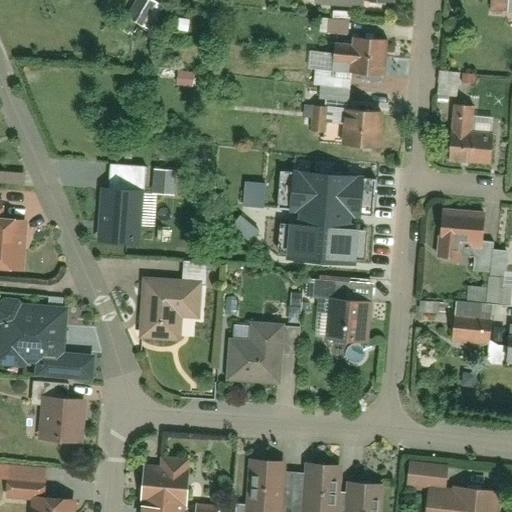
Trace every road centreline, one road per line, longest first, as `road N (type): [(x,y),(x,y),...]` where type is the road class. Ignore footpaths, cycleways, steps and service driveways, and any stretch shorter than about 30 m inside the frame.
road 1 (residential): [(119,398),(101,302),(0,75)]
road 2 (residential): [(392,436),(119,398)]
road 3 (residential): [(408,180),(392,436)]
road 4 (residential): [(425,0),(408,180)]
road 5 (residential): [(511,446),(392,436)]
